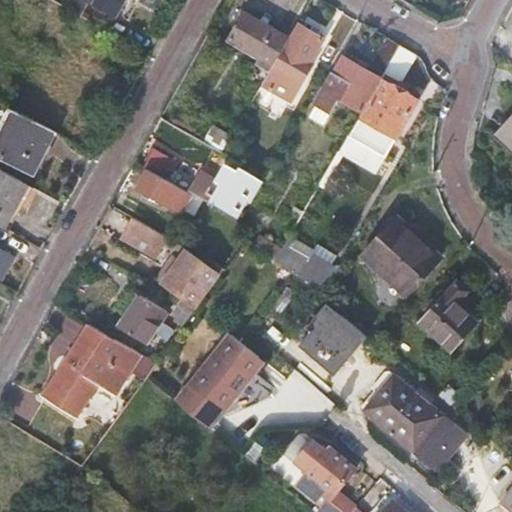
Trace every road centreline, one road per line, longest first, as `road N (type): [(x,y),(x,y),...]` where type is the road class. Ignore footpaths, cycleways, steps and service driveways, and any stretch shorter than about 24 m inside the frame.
road 1 (residential): [(0,366),(210,0)]
road 2 (residential): [(460,56),(448,169),(465,224),(511,269)]
